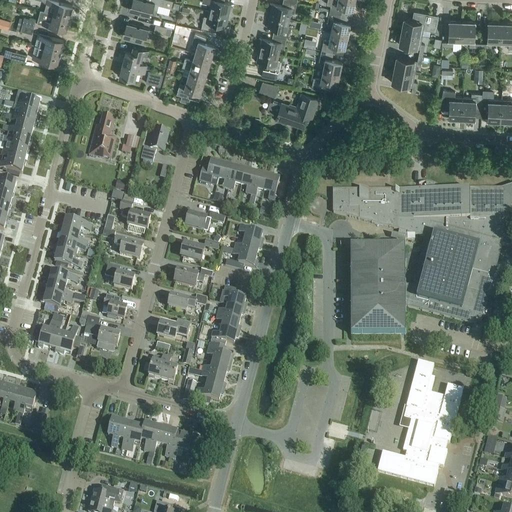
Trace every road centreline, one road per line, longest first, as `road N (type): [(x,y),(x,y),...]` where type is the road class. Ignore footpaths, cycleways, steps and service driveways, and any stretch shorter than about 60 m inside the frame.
road 1 (residential): [(91,385),(25,365),(10,339),(78,79)]
road 2 (residential): [(121,392),(192,118)]
road 3 (unclassified): [(236,425),(307,158)]
road 4 (residential): [(511,141),(428,134),(366,93)]
road 5 (residential): [(220,126),(252,0)]
road 6 (residential): [(192,118),(78,79)]
